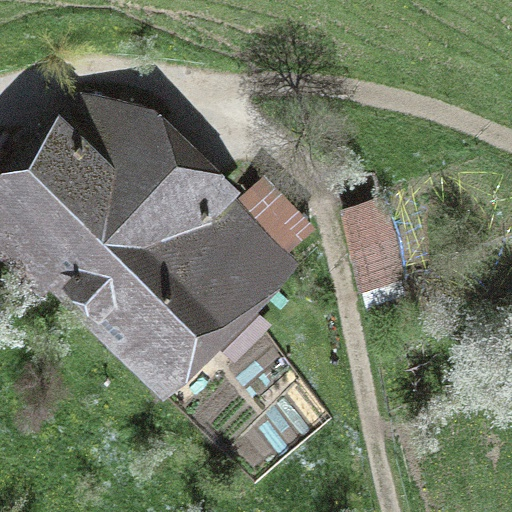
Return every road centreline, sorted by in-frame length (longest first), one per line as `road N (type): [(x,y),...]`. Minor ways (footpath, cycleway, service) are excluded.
road 1 (track): [(0,95),(55,76),(146,73),(237,111),(308,173),(329,224),(362,361),(386,511)]
road 2 (track): [(511,142),(384,96),(252,84),(204,93)]
